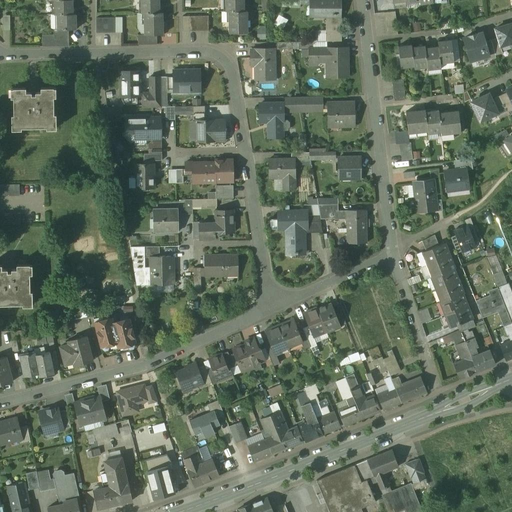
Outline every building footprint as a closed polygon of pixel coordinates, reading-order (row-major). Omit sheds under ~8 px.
[(72,14),(72,0),(57,0),(54,0),(54,15),(57,15),(72,14)] [(140,0),(141,13),(143,13),(160,13),(159,0),(140,0)] [(224,0),(225,12),(228,12),(244,11),(243,0),(224,0)] [(341,0),(308,0),(309,15),(326,15),(327,29),(325,29),(326,41),(342,41),(341,0)] [(247,21),(247,11),(244,11),(228,12),(229,33),(247,33),(247,26),(247,21)] [(160,13),(143,13),(144,35),(157,35),(163,35),(163,13),(160,13)] [(72,14),(57,15),(57,19),(57,29),(57,30),(68,30),(76,29),(76,14),(72,14)] [(511,23),(495,28),(497,38),(500,46),(511,42),(511,23)] [(68,30),(57,30),(57,29),(53,29),(53,36),(54,39),(68,39),(68,30)] [(476,34),(468,36),(469,37),(463,39),(470,61),(488,56),(488,55),(485,42),(483,36),(479,34),(476,35),(476,34)] [(157,45),(157,35),(144,35),(137,35),(138,45),(157,45)] [(54,39),(53,36),(42,36),(42,47),(69,46),(68,39),(54,39)] [(497,38),(490,40),(495,55),(502,53),(500,46),(497,38)] [(450,40),(437,42),(438,47),(440,62),(453,60),(450,40)] [(495,55),(490,40),(485,42),(488,55),(488,56),(489,59),(496,58),(495,55)] [(411,45),(398,47),(400,69),(414,67),(411,47),(411,45)] [(425,46),(411,47),(414,67),(414,69),(427,68),(425,48),(425,46)] [(327,47),(327,48),(314,49),(308,49),(309,61),(327,61),(327,78),(347,77),(347,68),(346,47),(327,47)] [(438,47),(425,48),(427,68),(440,66),(440,62),(438,47)] [(274,80),(273,48),(254,49),(254,50),(250,50),(250,66),(260,66),(260,80),(274,80)] [(199,70),(172,71),(173,90),(187,90),(187,92),(200,91),(199,70)] [(139,71),(120,72),(120,98),(126,97),(136,97),(139,97),(139,86),(139,71)] [(160,93),(160,78),(149,78),(149,93),(142,93),(142,102),(152,101),(152,96),(160,95),(160,93)] [(41,92),(26,93),(26,88),(13,88),(13,89),(11,89),(11,97),(13,97),(13,115),(11,115),(11,127),(12,127),(12,130),(21,129),(21,127),(46,127),(46,129),(55,129),(55,127),(56,127),(56,115),(54,115),(54,97),(55,97),(55,88),(53,88),(41,88),(41,92)] [(511,102),(507,92),(500,95),(507,112),(511,109),(511,102)] [(488,94),(472,102),(480,120),(496,113),(497,113),(491,100),(488,94)] [(161,107),(160,95),(152,96),(152,101),(152,107),(161,107)] [(500,95),(491,100),(497,113),(496,113),(498,116),(507,112),(500,95)] [(300,97),(286,98),(286,105),(301,105),(300,97)] [(308,106),(308,97),(300,97),(301,105),(302,111),(308,111),(308,106)] [(321,106),(321,97),(308,97),(308,106),(321,106)] [(353,102),(341,102),(342,103),(336,104),(336,103),(327,103),(328,125),(342,125),(342,127),(354,126),(353,102)] [(283,104),(259,104),(260,122),(268,122),(269,138),(282,138),(282,122),(283,122),(283,104)] [(205,120),(204,106),(192,106),(192,121),(195,121),(195,120),(205,120)] [(175,120),(175,107),(165,107),(165,120),(175,120)] [(425,110),(405,112),(408,134),(427,132),(425,112),(425,110)] [(438,111),(425,112),(427,132),(428,134),(441,133),(438,113),(438,111)] [(458,111),(438,113),(441,133),(441,135),(461,133),(460,131),(458,111)] [(160,118),(135,118),(135,126),(135,137),(136,137),(144,137),(144,139),(161,139),(160,118)] [(205,120),(195,120),(195,121),(196,142),(215,141),(215,140),(215,120),(205,120)] [(225,120),(215,120),(215,140),(215,141),(225,141),(225,120)] [(135,137),(135,126),(125,126),(126,132),(124,134),(131,141),(133,139),(136,139),(136,137),(135,137)] [(506,129),(495,135),(497,140),(508,135),(506,129)] [(360,157),(338,158),(338,179),(360,178),(360,157)] [(290,159),(291,159),(268,159),(268,177),(274,177),(283,177),(283,189),(293,189),(293,177),(294,176),(294,159),(290,159)] [(471,159),(454,161),(455,171),(466,170),(472,169),(471,159)] [(231,160),(215,161),(215,162),(216,162),(216,182),(231,181),(231,160)] [(193,163),(192,163),(192,173),(192,183),(216,183),(216,182),(216,162),(193,163)] [(153,164),(135,165),(136,180),(138,180),(138,189),(153,188),(152,173),(153,173),(153,164)] [(455,171),(444,173),(447,191),(469,188),(466,170),(455,171)] [(283,177),(274,177),(275,189),(283,189),(283,177)] [(434,181),(414,183),(416,197),(435,194),(434,181)] [(19,184),(0,184),(0,195),(20,195),(19,184)] [(233,199),(233,185),(215,186),(216,199),(217,199),(233,199)] [(435,194),(416,197),(417,211),(437,208),(436,201),(435,194)] [(216,199),(200,199),(200,207),(217,207),(217,199),(216,199)] [(338,204),(318,205),(319,215),(320,219),(346,219),(346,211),(338,211),(338,204)] [(306,211),(289,211),(289,205),(285,205),(285,211),(278,212),(279,229),(279,230),(304,229),(307,229),(306,216),(306,211)] [(178,231),(178,209),(153,210),(153,231),(178,231)] [(233,210),(215,210),(216,223),(216,225),(218,225),(218,233),(233,233),(233,229),(235,228),(233,227),(233,210)] [(366,210),(346,210),(346,219),(347,243),(367,243),(366,210)] [(20,213),(0,213),(0,224),(20,224),(20,213)] [(319,215),(306,216),(307,229),(322,229),(320,219),(319,215)] [(278,219),(270,220),(270,226),(271,228),(272,229),(274,229),(279,229),(278,219)] [(216,223),(199,224),(199,239),(218,238),(218,233),(218,225),(216,225),(216,223)] [(467,226),(454,231),(456,235),(462,251),(463,252),(475,247),(473,242),(468,230),(467,226)] [(479,240),(474,228),(468,230),(473,242),(479,240)] [(304,229),(286,230),(286,254),(294,254),(304,254),(304,229)] [(434,235),(422,241),(426,250),(439,245),(434,235)] [(462,251),(456,235),(450,238),(457,253),(462,251)] [(426,250),(423,252),(428,264),(449,256),(444,243),(439,245),(426,250)] [(159,256),(159,246),(144,247),(145,258),(150,258),(150,257),(159,256)] [(145,258),(144,247),(130,247),(136,285),(153,285),(152,268),(150,268),(150,258),(145,258)] [(487,255),(498,285),(507,282),(497,251),(487,255)] [(169,256),(159,256),(150,257),(150,258),(150,268),(152,268),(153,285),(173,284),(173,260),(173,259),(172,258),(172,257),(171,257),(170,256),(169,256)] [(237,256),(204,256),(205,276),(238,275),(237,256)] [(449,256),(428,264),(433,277),(454,269),(454,268),(449,256)] [(17,269),(2,269),(2,265),(0,264),(0,304),(22,304),(23,305),(32,305),(31,303),(32,303),(32,291),(30,291),(29,273),(32,273),(31,265),(29,265),(29,264),(17,264),(17,269)] [(433,277),(432,277),(437,289),(458,281),(454,269),(433,277)] [(409,278),(411,284),(419,281),(417,275),(409,278)] [(458,281),(437,289),(442,302),(462,294),(463,293),(458,281)] [(511,298),(509,291),(501,295),(511,323),(511,298)] [(501,295),(499,292),(477,301),(483,316),(497,310),(504,326),(511,323),(501,295)] [(442,302),(441,302),(446,314),(467,306),(462,294),(442,302)] [(331,303),(317,309),(326,331),(327,333),(341,328),(340,327),(332,305),(331,303)] [(346,324),(337,303),(332,305),(340,327),(346,324)] [(92,306),(84,307),(87,317),(95,317),(92,306)] [(467,306),(446,314),(451,327),(472,319),(467,306)] [(84,307),(70,307),(70,322),(87,317),(84,307)] [(418,311),(423,324),(433,320),(428,307),(418,311)] [(317,309),(305,313),(307,319),(305,319),(308,326),(313,337),(326,331),(317,309)] [(111,318),(95,322),(101,348),(102,347),(104,350),(108,349),(109,346),(117,343),(118,343),(112,323),(113,322),(111,318)] [(113,322),(112,323),(118,343),(117,343),(118,348),(127,346),(130,348),(133,348),(134,344),(135,344),(128,318),(113,322)] [(293,320),(279,326),(287,346),(288,347),(301,342),(301,341),(298,333),(293,320)] [(279,326),(266,331),(271,343),(275,355),(276,354),(282,352),(281,349),(287,346),(279,326)] [(313,337),(308,326),(303,329),(303,331),(310,347),(316,345),(313,337)] [(51,330),(45,332),(47,343),(54,342),(51,330)] [(460,330),(451,333),(456,345),(465,341),(461,332),(460,330)] [(471,332),(468,333),(467,330),(461,332),(465,341),(477,372),(495,365),(488,350),(477,354),(475,348),(477,347),(471,332)] [(310,347),(303,331),(298,333),(301,341),(301,342),(304,349),(310,347)] [(511,357),(511,331),(508,333),(508,334),(511,340),(500,345),(506,360),(511,357)] [(86,336),(68,341),(69,344),(61,346),(65,364),(73,362),(74,366),(92,361),(86,336)] [(258,349),(254,338),(244,342),(245,345),(253,366),(265,361),(261,350),(258,349)] [(464,359),(454,364),(459,379),(477,372),(465,341),(456,345),(459,352),(461,351),(464,359)] [(275,355),(271,343),(265,346),(273,366),(279,363),(276,354),(275,355)] [(245,345),(242,347),(240,346),(237,347),(236,349),(233,350),(235,356),(239,365),(241,370),(246,367),(247,368),(249,369),(254,368),(253,366),(245,345)] [(34,352),(19,355),(24,377),(39,374),(35,355),(34,352)] [(49,352),(35,355),(39,374),(39,377),(54,374),(49,352)] [(228,352),(221,354),(226,365),(228,364),(230,369),(234,367),(230,358),(228,352)] [(342,365),(361,357),(359,352),(340,359),(342,365)] [(221,355),(218,356),(216,355),(213,356),(212,359),(209,360),(212,367),(218,382),(233,376),(230,369),(228,364),(226,365),(221,354),(221,355)] [(235,356),(230,358),(234,367),(239,365),(235,356)] [(6,357),(0,358),(0,384),(12,382),(9,371),(10,370),(6,357)] [(394,359),(384,363),(387,370),(389,375),(399,371),(394,359)] [(384,362),(377,365),(380,373),(387,370),(384,363),(384,362)] [(196,364),(175,372),(182,390),(189,387),(190,389),(203,384),(204,384),(198,369),(196,364)] [(205,366),(198,369),(204,384),(203,384),(204,386),(211,383),(206,369),(205,366)] [(212,367),(206,369),(211,383),(212,384),(218,382),(212,367)] [(374,371),(366,374),(371,385),(378,382),(374,371)] [(353,374),(345,377),(352,395),(361,418),(362,418),(379,411),(373,396),(362,401),(361,398),(362,396),(353,374)] [(345,377),(344,376),(335,379),(340,392),(341,392),(344,399),(346,398),(352,395),(345,377)] [(390,377),(384,380),(388,390),(377,395),(383,409),(401,402),(391,380),(390,377)] [(420,377),(402,385),(398,377),(391,380),(401,402),(426,392),(420,377)] [(271,396),(283,392),(280,384),(268,389),(271,396)] [(314,384),(304,388),(306,393),(310,402),(311,406),(318,403),(315,394),(318,393),(314,384)] [(106,385),(97,387),(100,397),(108,394),(106,385)] [(143,385),(114,392),(120,416),(137,412),(136,405),(147,402),(143,385)] [(306,393),(298,396),(301,403),(302,405),(310,402),(306,393)] [(72,394),(65,396),(67,405),(74,403),(72,394)] [(352,395),(346,398),(349,406),(338,410),(344,425),(361,418),(352,395)] [(100,397),(87,400),(93,423),(102,420),(106,419),(101,402),(100,397)] [(87,400),(74,403),(75,408),(80,426),(83,425),(93,423),(87,400)] [(309,422),(299,426),(305,441),(322,434),(311,406),(310,402),(302,405),(309,422)] [(324,416),(318,403),(311,406),(322,434),(340,427),(334,412),(324,416)] [(57,407),(39,412),(43,428),(48,427),(49,433),(62,429),(59,412),(57,407)] [(67,410),(59,412),(62,429),(70,427),(67,410)] [(297,426),(288,429),(280,410),(273,414),(286,448),(303,442),(297,426)] [(214,411),(189,421),(195,435),(202,432),(204,437),(215,433),(212,428),(218,425),(215,419),(217,418),(214,411)] [(145,414),(127,419),(131,433),(132,432),(134,440),(133,440),(138,459),(143,458),(148,456),(149,459),(162,456),(155,427),(148,429),(145,414)] [(286,448),(273,414),(259,419),(265,433),(270,431),(272,436),(264,439),(270,455),(286,448)] [(16,418),(0,422),(0,442),(1,445),(19,440),(22,439),(19,428),(16,418)] [(102,420),(93,423),(94,429),(104,426),(102,420)] [(240,422),(229,426),(235,443),(246,439),(240,422)] [(93,423),(83,425),(85,432),(92,430),(94,429),(93,423)] [(94,429),(92,430),(94,434),(96,441),(119,434),(115,423),(104,426),(94,429)] [(27,426),(19,428),(22,439),(19,440),(19,444),(30,441),(27,426)] [(96,441),(94,434),(87,436),(89,442),(96,441)] [(264,439),(248,446),(254,461),(270,455),(264,439)] [(204,463),(198,447),(195,448),(201,464),(204,463)] [(101,448),(88,451),(89,457),(102,454),(101,448)] [(195,448),(181,454),(194,485),(219,476),(212,460),(204,463),(201,464),(195,448)] [(392,449),(353,465),(358,476),(363,474),(365,480),(373,477),(375,476),(377,481),(383,495),(391,492),(389,486),(383,473),(398,467),(392,449)] [(103,454),(105,461),(121,457),(120,451),(103,454)] [(149,459),(144,460),(147,471),(146,472),(153,498),(174,493),(174,492),(179,491),(171,465),(166,455),(162,456),(149,459)] [(121,457),(105,461),(107,470),(100,472),(103,485),(109,483),(110,486),(94,490),(98,508),(132,501),(128,482),(127,482),(122,457),(121,457)] [(419,461),(405,466),(412,484),(426,479),(419,461)] [(363,474),(358,476),(353,465),(316,480),(329,511),(350,511),(375,502),(368,485),(377,481),(375,476),(373,477),(365,480),(363,474)] [(36,471),(26,473),(29,489),(39,487),(38,479),(36,471)] [(64,476),(54,478),(56,486),(72,482),(77,501),(77,502),(79,501),(73,474),(64,476)] [(50,477),(38,479),(39,487),(40,492),(52,489),(50,479),(50,477)] [(72,482),(56,486),(56,488),(60,504),(47,507),(48,511),(79,511),(77,502),(77,501),(72,482)] [(383,495),(389,511),(396,511),(404,509),(405,511),(416,511),(420,510),(410,484),(391,492),(383,495)] [(19,488),(9,491),(10,497),(20,495),(19,488)] [(10,497),(13,511),(31,511),(27,494),(20,495),(10,497)] [(272,511),(267,498),(251,504),(237,510),(237,511),(272,511)]
